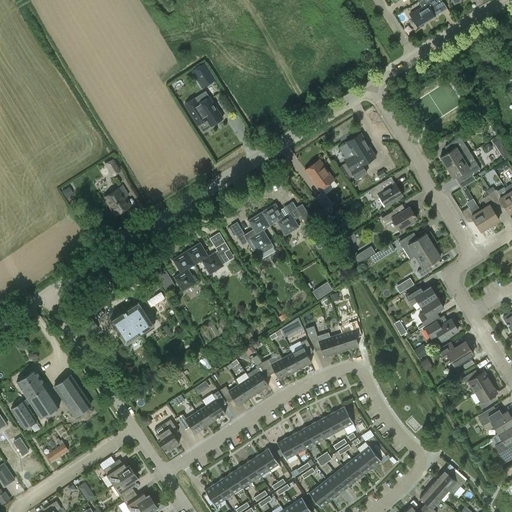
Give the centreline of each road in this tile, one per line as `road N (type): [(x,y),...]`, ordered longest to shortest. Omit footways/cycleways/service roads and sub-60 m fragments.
road 1 (residential): [(369,511),(416,470),(419,457),(352,368),(294,390),(165,474)]
road 2 (residential): [(42,297),(371,85)]
road 3 (residential): [(474,257),(371,85)]
road 4 (residential): [(133,430),(42,297)]
road 5 (residential): [(17,511),(133,430)]
